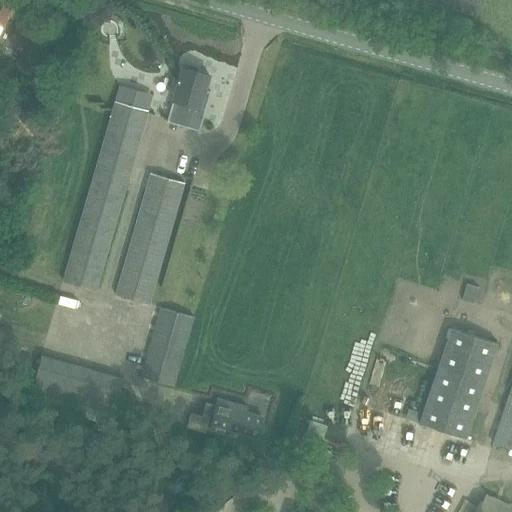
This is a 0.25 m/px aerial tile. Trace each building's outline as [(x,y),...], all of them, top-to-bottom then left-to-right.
[(12,18),(14,14),(10,12),(15,0),(0,0),(0,26),(2,27),(8,17),(12,18)] [(16,31),(27,36),(36,17),(24,12),(16,31)] [(185,68),(182,67),(179,79),(177,79),(176,82),(178,83),(166,122),(199,131),(210,92),(204,90),(209,75),(196,72),(198,68),(186,65),(185,68)] [(115,101),(109,121),(63,280),(96,290),(147,111),(115,101)] [(116,295),(149,305),(184,183),(150,174),(116,295)] [(141,377),(174,387),(194,317),(161,308),(141,377)] [(419,423),(465,439),(497,343),(451,328),(419,423)] [(32,390),(114,413),(123,381),(41,357),(32,390)] [(413,399),(414,384),(401,383),(401,398),(413,399)] [(511,385),(493,443),(511,449),(511,385)] [(226,428),(256,437),(262,418),(245,413),(247,407),(217,399),(209,429),(224,433),(226,428)] [(190,413),(187,427),(205,432),(209,419),(190,413)] [(475,511),(511,511),(511,504),(484,492),(475,511)] [(442,511),(445,507),(427,499),(420,511),(442,511)]
